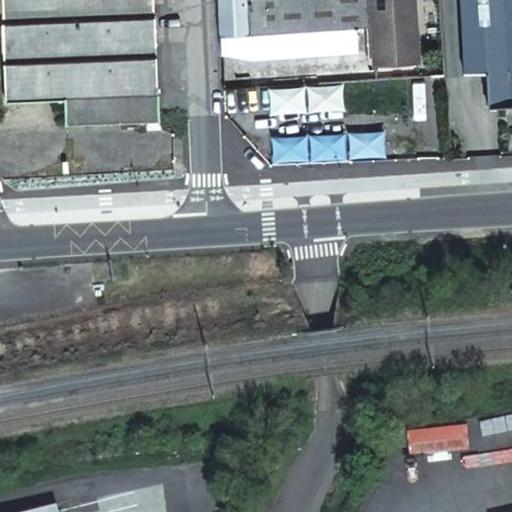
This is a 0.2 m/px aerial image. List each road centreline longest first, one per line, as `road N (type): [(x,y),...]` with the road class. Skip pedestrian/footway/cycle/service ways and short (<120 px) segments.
road 1 (secondary): [(0,227),(317,208)]
road 2 (secondary): [(317,208),(511,197)]
road 3 (residential): [(328,397),(317,208)]
road 4 (unknown): [(475,169),(452,0)]
